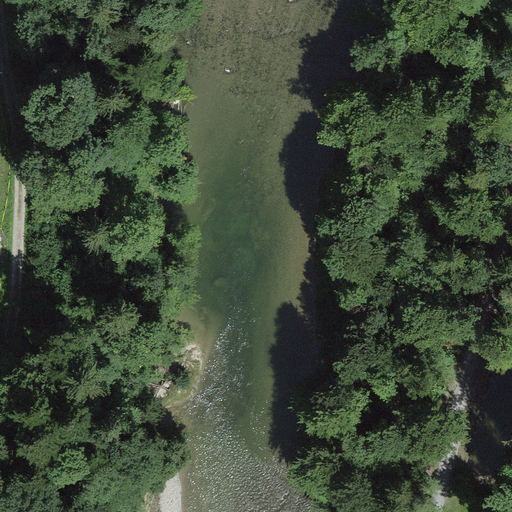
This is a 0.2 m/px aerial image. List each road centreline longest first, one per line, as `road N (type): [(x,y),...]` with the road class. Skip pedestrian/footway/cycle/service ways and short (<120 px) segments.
road 1 (track): [(435,511),(511,174)]
road 2 (track): [(0,357),(21,221),(0,23)]
